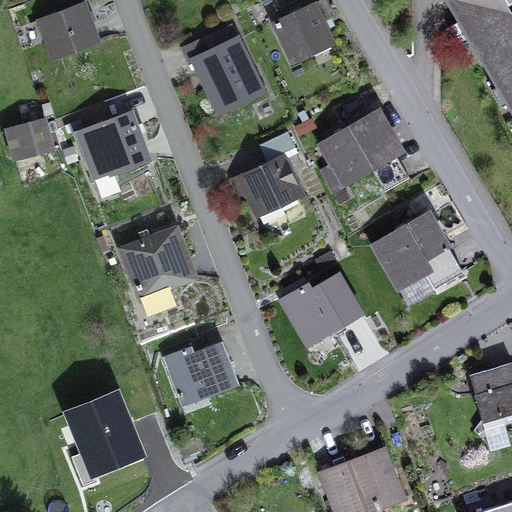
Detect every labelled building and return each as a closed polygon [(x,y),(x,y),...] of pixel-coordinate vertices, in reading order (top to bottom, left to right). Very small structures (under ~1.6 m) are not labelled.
[(273,0),(279,11),(302,0),(273,0)] [(325,0),(275,24),(293,62),(333,43),(323,23),(334,17),(325,0)] [(511,12),(508,6),(504,0),(445,0),(458,22),(459,24),(469,41),(497,87),(492,90),(502,107),(507,105),(511,113),(511,12)] [(55,58),(97,42),(90,23),(87,14),(83,5),(41,21),(55,58)] [(90,23),(96,21),(92,12),(87,14),(90,23)] [(460,47),(469,41),(459,24),(449,29),(460,47)] [(259,84),(231,26),(184,48),(191,62),(194,61),(218,111),(241,100),(262,90),(259,84)] [(241,100),(243,104),(268,92),(264,82),(259,84),(262,90),(241,100)] [(77,133),(95,180),(115,173),(150,160),(140,134),(137,126),(132,112),(77,133)] [(370,167),(385,193),(410,178),(395,152),(399,150),(378,114),(344,133),(337,137),(324,145),(335,165),(345,181),(370,167)] [(14,157),(52,146),(44,120),(6,131),(14,157)] [(84,128),(81,120),(69,125),(72,133),(84,128)] [(337,137),(344,133),(341,128),(334,132),(337,137)] [(301,165),(289,139),(263,151),(269,165),(243,177),(242,174),(231,179),(241,199),(250,195),(264,224),(285,214),(281,207),(278,199),(296,191),(298,190),(289,171),(295,169),(301,165)] [(74,147),(63,150),(68,164),(79,161),(74,147)] [(323,172),(332,191),(338,204),(347,198),(342,184),(346,182),(345,181),(335,165),(323,172)] [(298,190),(304,187),(295,169),(289,171),(298,190)] [(102,198),(121,191),(115,173),(95,180),(102,198)] [(278,199),(281,207),(300,198),(296,191),(278,199)] [(435,289),(464,273),(429,214),(374,246),(398,288),(425,272),(435,289)] [(170,287),(196,278),(177,229),(152,239),(148,230),(139,233),(142,242),(122,250),(148,317),(177,306),(170,287)] [(102,235),(98,237),(103,251),(108,249),(102,235)] [(318,261),(322,267),(334,260),(331,254),(318,261)] [(409,305),(435,289),(425,272),(398,288),(409,305)] [(331,325),(334,330),(361,314),(338,275),(307,293),(304,287),(282,300),(306,339),(331,325)] [(306,339),(309,345),(334,330),(331,325),(306,339)] [(208,390),(210,395),(239,384),(222,342),(189,355),(186,349),(163,358),(180,401),(208,390)] [(511,363),(471,376),(484,420),(499,416),(501,422),(511,418),(511,363)] [(180,401),(182,406),(210,395),(208,390),(180,401)] [(491,446),(507,441),(501,422),(499,416),(484,420),(491,446)] [(67,449),(83,480),(132,454),(116,424),(102,431),(100,425),(88,431),(91,437),(67,449)] [(382,511),(381,508),(405,499),(385,447),(319,472),(334,511),(382,511)] [(511,511),(511,501),(503,504),(478,511),(511,511)]
